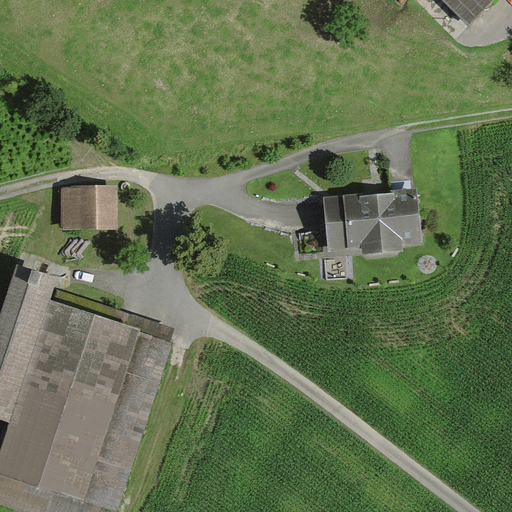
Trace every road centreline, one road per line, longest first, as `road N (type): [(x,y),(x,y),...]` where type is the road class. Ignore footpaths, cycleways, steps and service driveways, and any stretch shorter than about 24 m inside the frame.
road 1 (track): [(468,511),(264,355),(188,317),(158,270),(164,198)]
road 2 (track): [(164,198),(356,140),(511,111)]
road 3 (track): [(0,194),(67,176),(113,176),(145,180),(164,198)]
